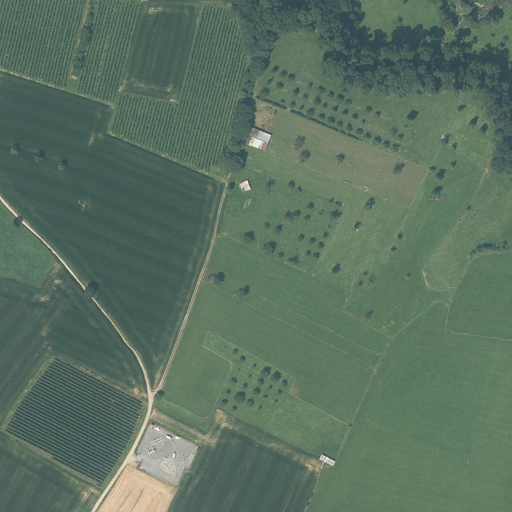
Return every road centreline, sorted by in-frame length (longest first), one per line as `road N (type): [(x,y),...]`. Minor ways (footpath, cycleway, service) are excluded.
road 1 (track): [(232,157),(205,263),(150,398)]
road 2 (track): [(150,398),(122,335),(0,196)]
road 3 (track): [(150,398),(140,434),(92,511)]
